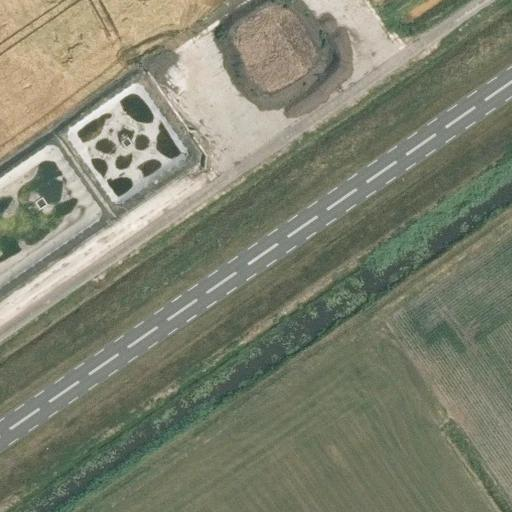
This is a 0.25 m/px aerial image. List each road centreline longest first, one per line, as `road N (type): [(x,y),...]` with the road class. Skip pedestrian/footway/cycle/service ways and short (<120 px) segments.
road 1 (primary): [(0,436),(511,82)]
road 2 (unclassified): [(0,334),(485,0)]
